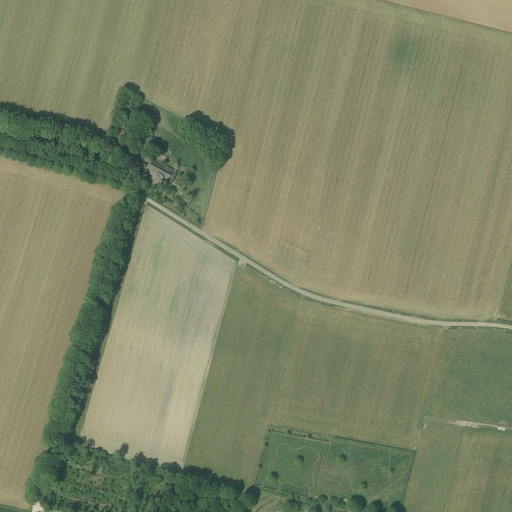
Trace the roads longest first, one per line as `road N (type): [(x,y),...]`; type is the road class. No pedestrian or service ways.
road 1 (unclassified): [(511,329),(421,322),(304,294),(131,190),(0,150)]
road 2 (track): [(131,190),(37,500)]
